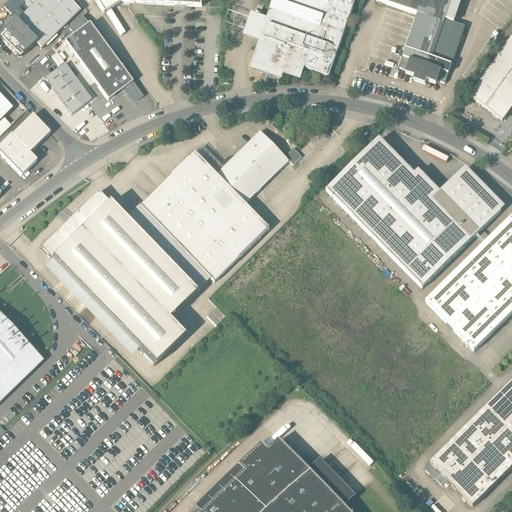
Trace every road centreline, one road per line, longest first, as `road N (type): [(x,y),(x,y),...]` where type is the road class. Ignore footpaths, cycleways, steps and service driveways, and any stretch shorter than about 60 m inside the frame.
road 1 (unclassified): [(84,160),(129,133),(194,112),(295,99),(391,113),(469,147),(511,179)]
road 2 (unknown): [(0,238),(139,372)]
road 3 (unclassified): [(84,160),(0,72)]
